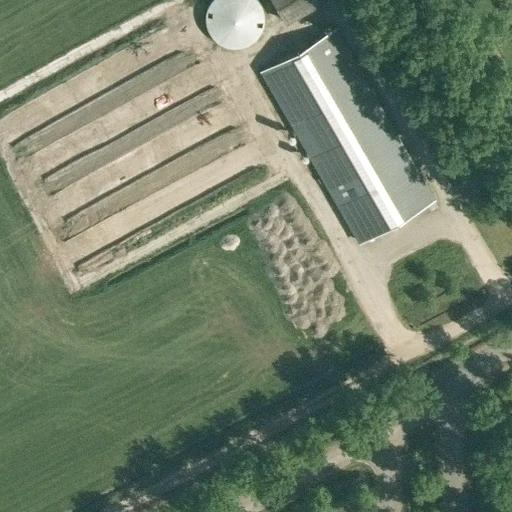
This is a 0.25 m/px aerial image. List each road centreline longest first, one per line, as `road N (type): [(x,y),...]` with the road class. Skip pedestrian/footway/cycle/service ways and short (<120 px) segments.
road 1 (track): [(103,511),(511,292)]
road 2 (unknown): [(360,263),(243,52)]
road 3 (unknown): [(360,263),(458,205),(511,292)]
road 4 (unclassified): [(225,511),(377,431)]
